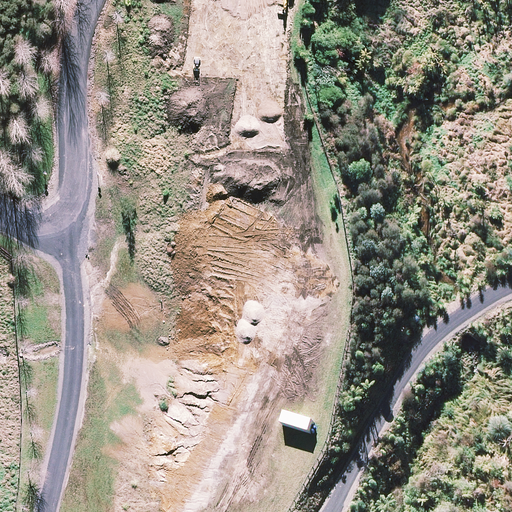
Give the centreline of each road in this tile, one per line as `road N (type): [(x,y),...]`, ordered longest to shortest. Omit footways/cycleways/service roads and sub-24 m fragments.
road 1 (track): [(0,206),(11,216),(66,224),(98,190),(79,117),(88,28),(100,0)]
road 2 (unknown): [(66,224),(53,279),(71,511)]
road 3 (unknown): [(230,511),(265,456),(321,306)]
